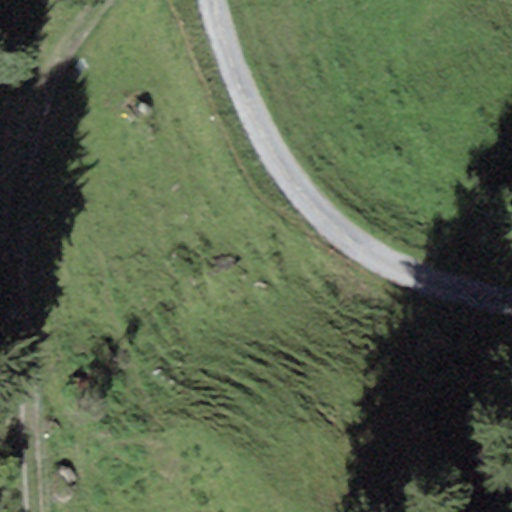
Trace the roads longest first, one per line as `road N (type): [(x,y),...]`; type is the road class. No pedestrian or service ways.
road 1 (track): [(19,511),(8,271),(46,75),(107,0)]
road 2 (track): [(224,0),(289,165),(365,253),(492,299)]
